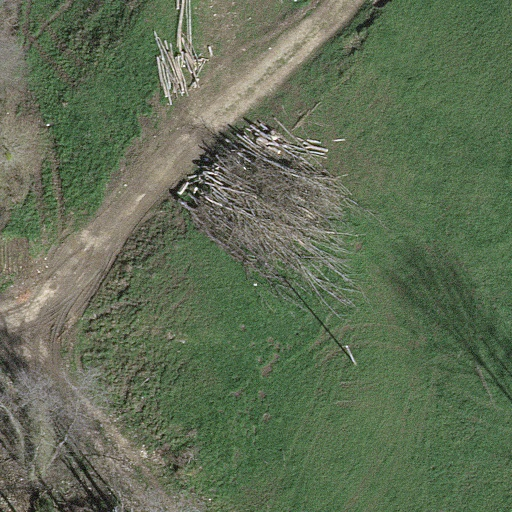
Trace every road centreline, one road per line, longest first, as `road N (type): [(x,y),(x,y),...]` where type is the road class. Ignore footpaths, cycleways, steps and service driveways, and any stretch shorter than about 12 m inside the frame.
road 1 (track): [(0,317),(118,222),(204,127),(341,0)]
road 2 (track): [(11,315),(172,511)]
